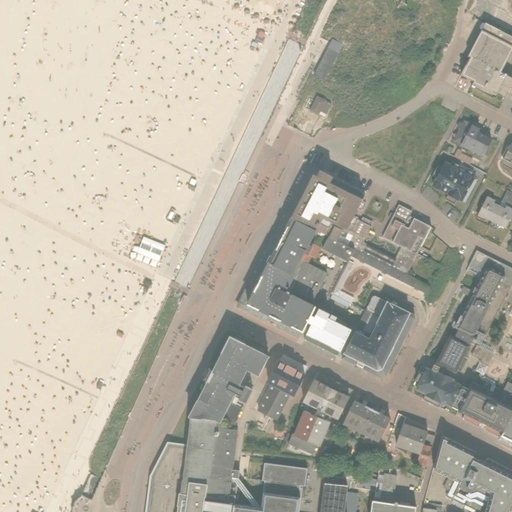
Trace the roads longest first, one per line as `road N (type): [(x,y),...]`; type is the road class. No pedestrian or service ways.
road 1 (residential): [(135,511),(144,462),(221,307)]
road 2 (residential): [(511,260),(456,232),(415,195),(322,147)]
road 3 (residential): [(511,124),(435,85),(391,118),(322,147)]
road 4 (residential): [(221,307),(390,390)]
road 5 (residential): [(221,307),(301,144)]
road 6 (residential): [(390,390),(511,451)]
